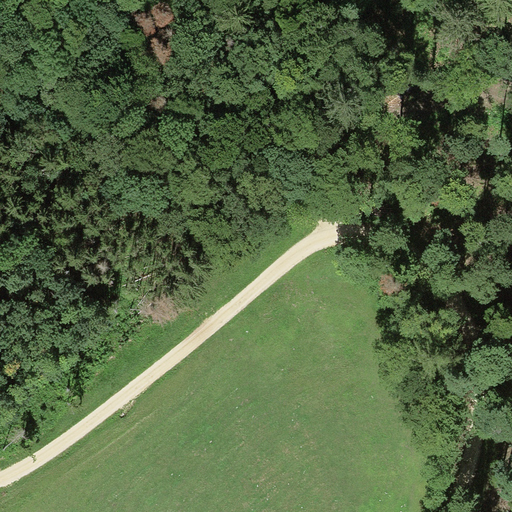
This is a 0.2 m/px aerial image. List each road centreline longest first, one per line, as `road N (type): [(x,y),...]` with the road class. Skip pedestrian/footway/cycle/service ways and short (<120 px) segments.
road 1 (track): [(0,481),(328,230),(396,238),(436,258),(460,298),(479,361),(478,416),(450,511)]
road 2 (track): [(328,230),(475,107),(511,102)]
